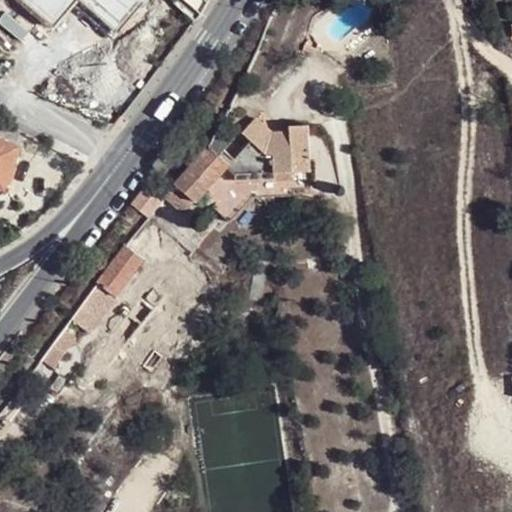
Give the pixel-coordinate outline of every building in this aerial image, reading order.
[(18,0),(51,29),(76,0),(77,0),(115,32),(142,0),(18,0)] [(258,198),(263,198),(294,196),(294,191),(312,189),(308,126),(289,126),(289,130),(271,131),(267,135),(262,129),(265,125),(257,118),(243,132),(251,142),(234,159),(225,150),(232,141),(218,128),(207,150),(197,160),(165,199),(183,213),(194,202),(196,203),(226,167),(235,175),(236,183),(257,181),(258,198)] [(0,186),(8,189),(22,148),(28,134),(4,122),(0,131),(0,186)] [(271,131),(265,125),(262,129),(267,135),(271,131)] [(251,199),(258,198),(257,181),(236,183),(213,206),(229,221),(251,199)] [(144,188),(131,204),(146,216),(159,200),(144,188)] [(125,246),(79,310),(95,321),(142,258),(125,246)] [(134,336),(147,347),(164,326),(151,315),(134,336)] [(63,330),(43,358),(54,366),(75,339),(63,330)]
